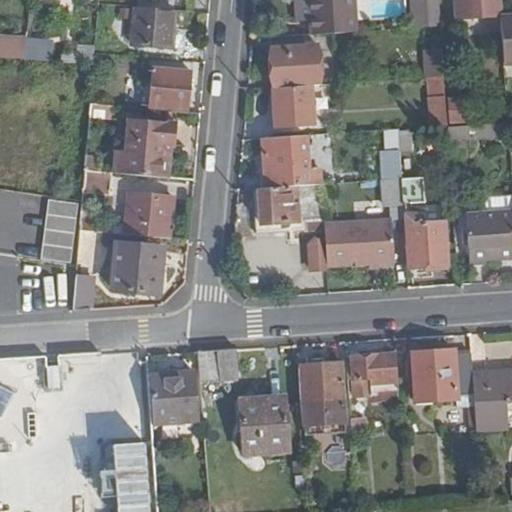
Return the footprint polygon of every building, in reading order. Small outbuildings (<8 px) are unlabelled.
[(311,21),(312,35),(359,32),(356,0),(315,0),(316,20),(311,21)] [(408,0),(411,28),(425,27),(423,0),(408,0)] [(499,15),(497,0),(454,0),(456,18),(499,15)] [(174,48),(177,10),(137,6),(134,45),(174,48)] [(511,61),(511,17),(499,19),(503,62),(511,61)] [(29,39),(0,36),(0,56),(27,59),(29,39)] [(273,47),(275,88),(312,85),(321,84),(319,45),(273,47)] [(95,64),(96,52),(86,51),(85,63),(95,64)] [(181,108),(184,73),(152,69),(150,105),(181,108)] [(312,85),(275,88),(278,125),(314,123),(312,85)] [(474,121),(472,97),(448,99),(450,123),(474,121)] [(101,113),(101,104),(92,103),(89,144),(108,146),(111,116),(101,113)] [(162,163),(168,163),(173,163),(176,128),(128,123),(124,158),(118,158),(117,173),(161,178),(162,163)] [(505,137),(504,125),(451,128),(452,140),(505,137)] [(382,130),(383,148),(399,147),(398,129),(382,130)] [(264,138),(267,189),(321,185),(320,169),(309,169),(307,135),(264,138)] [(379,154),(381,181),(401,180),(399,152),(379,154)] [(113,173),(87,170),(85,192),(111,193),(113,173)] [(401,180),(402,201),(403,216),(421,214),(422,225),(408,226),(411,268),(447,266),(444,207),(425,209),(423,178),(401,180)] [(401,180),(381,181),(382,202),(402,201),(401,180)] [(378,200),(375,181),(336,186),(338,206),(378,200)] [(267,189),(260,189),(261,224),(324,220),(322,185),(321,185),(267,189)] [(134,234),(170,237),(172,197),(151,195),(147,225),(135,225),(134,234)] [(511,195),(466,199),(471,264),(487,263),(487,259),(511,258),(511,195)] [(82,205),(53,200),(43,260),(73,265),(82,205)] [(403,216),(404,226),(408,226),(422,225),(421,214),(403,216)] [(394,255),(406,255),(404,226),(392,227),(392,219),(324,224),(325,238),(327,266),(395,262),(394,255)] [(82,229),(108,232),(108,225),(82,223),(82,229)] [(320,269),(327,269),(327,266),(325,238),(315,238),(309,243),(311,270),(318,270),(320,269)] [(159,294),(164,248),(119,245),(115,290),(159,294)] [(75,310),(91,309),(95,278),(78,276),(75,310)] [(297,346),(299,367),(303,367),(312,366),(310,345),(297,346)] [(200,352),(202,382),(242,379),(241,350),(200,352)] [(476,395),(475,378),(474,355),(456,356),(454,353),(414,355),(418,404),(461,402),(461,395),(476,395)] [(373,378),(400,376),(398,355),(353,358),(356,396),(374,395),(373,378)] [(0,453),(5,452),(17,445),(25,434),(31,422),(33,409),(31,394),(25,381),(14,370),(2,363),(0,362),(0,453)] [(312,366),(303,367),(306,402),(345,399),(342,364),(312,366)] [(198,422),(196,373),(155,375),(158,424),(198,422)] [(476,395),(478,432),(487,431),(486,412),(491,411),(490,403),(511,401),(511,375),(475,378),(476,395)] [(291,453),(288,398),(242,401),(245,456),(291,453)]
